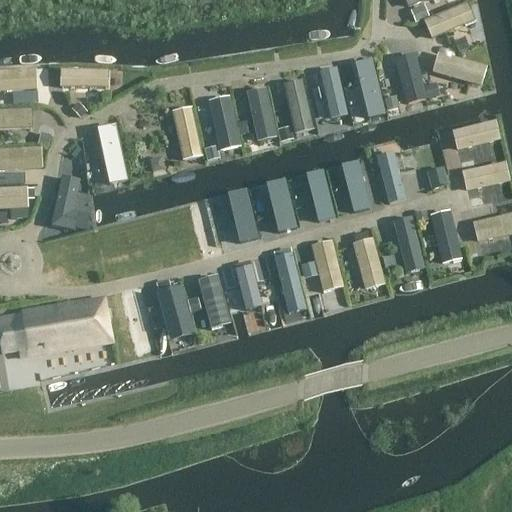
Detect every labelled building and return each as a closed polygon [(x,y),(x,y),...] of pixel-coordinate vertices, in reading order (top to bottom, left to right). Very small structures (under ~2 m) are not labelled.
[(404,0),(408,9),(428,0),(404,0)] [(467,7),(425,24),(431,40),(473,23),(467,7)] [(414,56),(394,62),(407,107),(427,102),(414,56)] [(486,70),(438,57),(433,75),(482,88),(486,70)] [(35,73),(0,74),(0,93),(36,92),(35,73)] [(106,74),(60,73),(60,89),(106,90),(106,74)] [(302,84),(283,89),(295,136),(314,132),(302,84)] [(264,93),(245,97),(256,144),(275,140),(264,93)] [(228,101),(208,105),(220,154),(239,149),(228,101)] [(30,112),(0,113),(0,131),(31,130),(30,112)] [(189,112),(170,116),(181,162),(200,157),(189,112)] [(495,124),(453,135),(457,152),(499,142),(495,124)] [(404,198),(392,151),(374,156),(387,203),(404,198)] [(40,152),(0,153),(0,172),(41,171),(40,152)] [(357,166),(341,170),(354,217),(369,213),(357,166)] [(504,166),(462,175),(466,193),(508,184),(504,166)] [(322,175),(307,179),(319,225),(333,221),(322,175)] [(432,181),(433,196),(445,196),(444,180),(432,181)] [(25,191),(0,192),(0,211),(26,210),(25,191)] [(449,215),(430,219),(441,267),(461,262),(449,215)] [(511,216),(473,226),(478,245),(511,236),(511,216)] [(411,221),(392,226),(405,276),(424,272),(411,221)] [(371,243),(352,248),(365,292),(383,287),(371,243)] [(330,244),(311,249),(323,295),(342,290),(330,244)] [(294,256),(273,261),(287,321),(309,316),(294,256)] [(216,279),(198,285),(211,332),(230,327),(216,279)] [(111,346),(104,302),(21,316),(22,318),(0,321),(0,348),(1,357),(19,354),(20,361),(111,346)] [(58,468),(34,471),(36,481),(59,478),(58,468)] [(0,480),(14,480),(14,470),(0,469),(0,480)]
